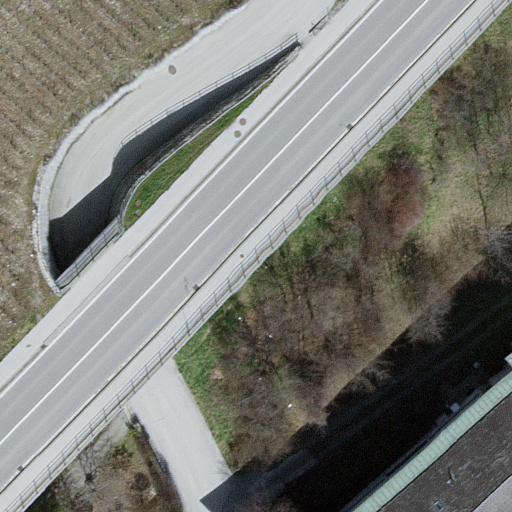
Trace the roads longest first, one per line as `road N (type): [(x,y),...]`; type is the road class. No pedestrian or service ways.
road 1 (residential): [(299,0),(232,61),(142,118),(108,148),(88,183),(90,240),(107,292),(191,451),(208,511)]
road 2 (tertiary): [(0,443),(427,0)]
road 3 (unknown): [(511,307),(301,490),(209,504)]
